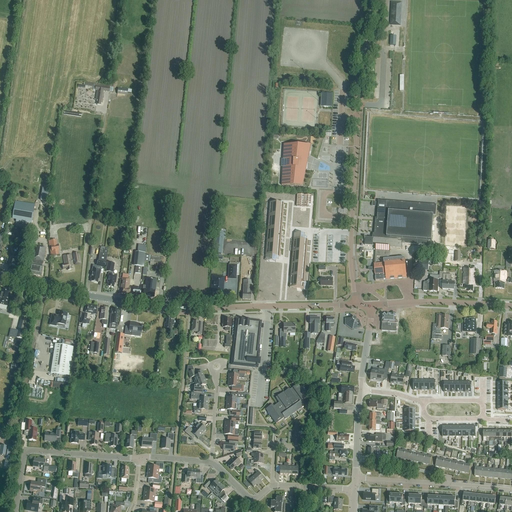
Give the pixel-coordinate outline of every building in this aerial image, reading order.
[(391,25),(393,25),(400,25),(401,3),(392,3),(391,25)] [(103,91),(106,92),(109,92),(110,87),(107,87),(96,85),(96,90),(98,91),(96,99),(97,99),(97,104),(101,105),(101,103),(102,103),(104,93),(103,93),(103,91)] [(332,107),(333,94),(321,94),(321,107),(332,107)] [(306,170),(309,155),(310,146),(303,145),(298,145),(284,144),(283,159),(282,159),(281,167),(283,167),(282,185),(302,187),(306,170)] [(47,202),(49,189),(42,188),(40,200),(41,201),(46,201),(47,202)] [(297,194),(297,206),(311,207),(311,196),(297,194)] [(270,202),(266,256),(271,256),(270,258),(275,258),(275,256),(280,257),(284,203),(270,202)] [(401,238),(402,240),(402,243),(429,245),(429,240),(431,240),(433,215),(435,215),(436,206),(387,202),(386,209),(379,208),(378,218),(376,218),(374,234),(373,233),(372,238),(397,239),(397,238),(400,238),(401,238)] [(14,205),(12,217),(32,221),(34,209),(14,205)] [(216,234),(214,254),(216,254),(220,254),(221,254),(223,234),(216,234)] [(402,243),(402,240),(401,238),(400,238),(397,238),(397,239),(372,238),(364,237),(365,245),(375,246),(374,264),(375,280),(407,278),(405,257),(389,259),(390,247),(402,248),(402,243)] [(294,239),(290,288),(304,289),(308,240),(303,240),(303,238),(299,238),(299,239),(294,239)] [(56,240),(50,241),(48,241),(51,257),(59,255),(59,251),(58,244),(57,245),(56,240)] [(488,241),(487,250),(495,250),(495,241),(488,241)] [(43,262),(46,248),(34,246),(31,259),(30,264),(28,275),(32,276),(32,275),(41,276),(43,267),(42,266),(43,262)] [(105,251),(105,247),(101,246),(100,250),(98,261),(97,267),(105,268),(108,247),(106,247),(105,251)] [(145,253),(135,252),(134,266),(144,267),(145,253)] [(71,267),(73,267),(70,255),(63,256),(65,265),(62,266),(63,269),(67,269),(68,271),(72,270),(71,267)] [(160,258),(150,257),(150,265),(160,266),(160,258)] [(11,258),(8,270),(19,272),(20,265),(17,265),(18,260),(11,258)] [(419,270),(428,270),(429,261),(420,261),(419,270)] [(108,287),(113,288),(115,281),(116,281),(117,275),(112,274),(112,272),(113,273),(114,264),(107,263),(106,272),(109,272),(109,274),(107,282),(108,283),(108,287)] [(236,280),(237,265),(228,265),(228,279),(236,280)] [(465,285),(464,289),(468,289),(468,291),(472,291),(473,286),(475,286),(475,269),(470,269),(470,268),(463,268),(463,284),(465,285)] [(98,277),(99,277),(100,270),(92,269),(91,279),(91,282),(97,283),(98,277)] [(438,279),(440,279),(441,272),(440,271),(439,276),(430,275),(430,282),(425,282),(424,283),(423,291),(437,291),(438,279)] [(507,272),(495,271),(494,281),(495,281),(495,284),(495,289),(504,289),(505,283),(509,283),(511,283),(511,282),(511,278),(509,279),(509,280),(506,280),(507,272)] [(441,272),(440,279),(443,279),(443,282),(442,290),(454,290),(454,282),(451,282),(451,275),(443,274),(443,272),(441,272)] [(155,291),(157,279),(146,278),(145,286),(143,286),(142,290),(143,290),(143,297),(154,298),(155,291)] [(213,292),(222,293),(223,278),(218,278),(218,280),(214,279),(213,292)] [(130,295),(130,288),(129,288),(130,280),(122,279),(121,288),(122,288),(121,294),(130,295)] [(250,300),(251,280),(243,280),(242,299),(250,300)] [(136,295),(137,296),(139,296),(139,295),(140,295),(141,289),(136,288),(136,286),(134,286),(134,288),(133,288),(133,294),(136,295)] [(9,298),(11,291),(2,289),(0,295),(0,308),(6,310),(7,306),(8,306),(10,298),(9,298)] [(95,314),(97,306),(87,305),(85,312),(95,314)] [(111,309),(109,329),(116,330),(117,325),(117,321),(119,310),(111,309)] [(68,315),(67,315),(67,314),(59,312),(59,316),(52,315),(50,325),(56,326),(65,327),(66,320),(67,320),(69,319),(69,318),(69,316),(68,315)] [(396,332),(397,320),(396,320),(396,314),(395,313),(393,313),(392,314),(392,315),(385,314),(383,316),(382,323),(383,323),(382,331),(396,332)] [(432,333),(432,339),(433,339),(441,340),(442,335),(441,335),(441,329),(448,329),(449,316),(442,316),(442,315),(437,315),(437,324),(434,324),(433,324),(433,327),(432,333)] [(345,319),(345,325),(352,330),(362,327),(360,321),(354,317),(353,319),(345,319)] [(21,318),(16,337),(22,339),(27,319),(21,318)] [(174,326),(174,321),(171,320),(171,319),(167,318),(166,323),(165,323),(164,329),(172,330),(172,326),(174,326)] [(310,318),(309,324),(311,324),(310,334),(317,334),(318,324),(319,324),(319,318),(310,318)] [(231,328),(231,319),(223,319),(223,328),(226,328),(226,331),(229,331),(230,328),(231,328)] [(256,368),(261,322),(250,320),(244,319),(244,320),(244,319),(238,319),(237,319),(232,365),(256,368)] [(462,332),(467,332),(476,332),(476,325),(475,325),(476,319),(468,319),(465,319),(465,324),(462,324),(462,332)] [(202,334),(202,323),(198,323),(198,322),(193,321),(192,327),(192,332),(198,332),(197,334),(202,334)] [(491,333),(493,333),(493,336),(486,335),(486,341),(494,341),(494,336),(495,336),(495,334),(497,334),(497,328),(497,322),(493,322),(493,325),(487,324),(487,328),(492,329),(491,333)] [(141,333),(142,325),(135,324),(135,323),(130,323),(130,327),(126,327),(125,335),(131,336),(132,332),(141,333)] [(285,347),(286,338),(286,333),(295,333),(295,324),(288,324),(284,324),(284,330),(280,330),(280,338),(280,347),(285,347)] [(121,353),(124,335),(117,334),(115,353),(121,353)] [(6,342),(13,344),(14,338),(6,336),(3,347),(5,347),(6,342)] [(333,352),(335,337),(329,336),(327,352),(333,352)] [(482,339),(471,339),(470,354),(481,355),(482,339)] [(99,343),(94,343),(91,343),(90,353),(93,353),(98,354),(99,343)] [(353,344),(345,343),(344,350),(353,351),(356,351),(356,346),(353,345),(353,344)] [(73,347),(55,344),(51,373),(69,376),(73,347)] [(450,356),(450,346),(443,346),(442,356),(448,356),(450,356)] [(440,365),(440,361),(436,361),(435,368),(445,369),(446,366),(440,365)] [(351,363),(348,363),(342,362),(341,365),(340,364),(339,372),(345,373),(345,372),(353,373),(354,367),(350,366),(351,363)] [(12,364),(10,370),(14,370),(22,372),(23,366),(15,365),(12,364)] [(388,376),(389,368),(385,367),(384,370),(379,369),(378,372),(377,381),(383,382),(384,376),(388,376)] [(190,378),(193,377),(195,382),(204,379),(201,371),(195,374),(193,368),(187,370),(190,378)] [(237,370),(237,375),(229,374),(228,381),(238,381),(239,378),(243,378),(244,375),(246,375),(246,371),(237,370)] [(397,385),(399,375),(394,375),(395,372),(393,372),(391,384),(397,385)] [(202,388),(202,386),(206,384),(204,379),(195,382),(197,386),(194,387),(194,392),(203,393),(203,388),(202,388)] [(68,390),(68,384),(51,381),(50,387),(68,390)] [(238,386),(238,381),(228,381),(228,387),(232,387),(231,391),(243,392),(243,386),(238,386)] [(303,406),(300,402),(306,397),(297,384),(292,388),(289,390),(288,389),(282,393),(275,398),(279,403),(273,406),(272,404),(265,409),(276,424),(278,422),(277,420),(281,417),(283,416),(285,419),(303,406)] [(342,404),(343,404),(353,404),(354,387),(342,386),(341,394),(339,394),(339,397),(338,403),(334,403),(334,408),(342,409),(342,404)] [(199,404),(208,404),(208,399),(201,398),(201,394),(191,393),(191,400),(199,400),(199,404)] [(468,403),(470,397),(452,393),(451,399),(468,403)] [(227,403),(236,404),(237,398),(244,399),(244,394),(236,394),(236,398),(227,397),(227,403)] [(370,401),(370,407),(377,408),(377,409),(383,410),(383,405),(382,405),(382,401),(370,401)] [(236,408),(236,404),(227,403),(226,410),(236,410),(236,411),(232,411),(232,415),(240,416),(240,412),(238,412),(238,408),(236,408)] [(207,410),(208,404),(199,404),(198,407),(194,407),(194,413),(201,414),(201,410),(207,410)] [(370,421),(376,422),(376,416),(381,416),(382,413),(377,413),(377,414),(370,414),(370,421)] [(225,422),(225,428),(235,429),(235,425),(237,425),(237,422),(239,423),(239,418),(231,418),(231,423),(225,422)] [(28,440),(36,441),(37,429),(31,429),(32,421),(26,421),(25,431),(29,431),(28,440)] [(195,428),(202,434),(206,430),(196,421),(194,423),(197,426),(195,428)] [(381,422),(376,422),(370,421),(370,431),(376,431),(376,425),(381,425),(381,422)] [(198,439),(202,434),(195,428),(192,431),(188,427),(184,432),(190,437),(193,434),(198,439)] [(225,428),(224,435),(227,435),(227,440),(229,440),(238,441),(238,437),(234,436),(234,435),(235,429),(225,428)] [(45,441),(56,442),(56,438),(60,439),(61,431),(57,430),(56,434),(45,433),(45,441)] [(136,440),(137,431),(131,431),(131,435),(133,435),(133,437),(126,437),(125,441),(126,441),(126,448),(133,448),(133,440),(136,440)] [(78,440),(84,441),(85,434),(79,434),(79,433),(72,432),(71,443),(78,444),(78,440)] [(88,441),(91,441),(92,441),(91,445),(97,445),(97,441),(98,441),(98,434),(89,433),(88,441)] [(349,441),(349,435),(346,435),(346,434),(338,434),(338,433),(333,433),(333,435),(337,435),(337,441),(341,441),(341,442),(343,442),(343,441),(349,441)] [(117,436),(110,435),(106,434),(105,442),(110,443),(110,447),(117,447),(117,436)] [(146,447),(152,447),(152,440),(156,441),(157,435),(150,434),(150,439),(142,438),(142,447),(146,448),(146,447)] [(167,440),(162,439),(161,449),(169,450),(170,441),(173,441),(174,434),(168,434),(167,440)] [(223,443),(223,450),(230,450),(230,452),(234,452),(234,445),(237,445),(238,441),(229,440),(228,444),(223,443)] [(384,456),(384,452),(381,452),(377,452),(375,452),(375,448),(369,448),(368,457),(377,457),(377,456),(384,456)] [(340,449),(334,449),(334,452),(330,452),(330,460),(335,460),(335,457),(339,457),(339,458),(347,458),(347,451),(340,450),(340,449)] [(403,459),(405,451),(405,450),(403,449),(402,450),(399,449),(397,458),(403,459)] [(409,452),(405,451),(403,459),(410,461),(412,452),(412,451),(409,450),(409,452)] [(412,452),(410,461),(416,462),(418,454),(419,452),(416,452),(416,453),(412,452)] [(422,454),(418,454),(416,462),(423,463),(425,455),(425,454),(422,453),(422,454)] [(425,455),(423,463),(430,465),(432,457),(432,455),(429,455),(429,456),(425,455)] [(238,466),(241,463),(235,457),(227,465),(232,470),(237,465),(238,466)] [(442,468),(444,459),(444,458),(441,457),(441,459),(437,458),(436,466),(442,468)] [(38,460),(34,459),(33,467),(41,468),(41,470),(43,470),(43,472),(48,472),(49,465),(45,464),(45,460),(38,459),(38,460)] [(448,460),(444,459),(442,468),(449,469),(451,461),(451,460),(448,459),(448,460)] [(454,462),(451,461),(449,469),(455,471),(457,462),(458,461),(455,460),(454,462)] [(461,463),(457,462),(455,471),(462,472),(464,464),(464,462),(461,462),(461,463)] [(72,477),(78,478),(78,471),(75,471),(76,464),(69,463),(68,472),(72,472),(72,477)] [(148,472),(158,473),(159,470),(163,470),(163,464),(155,463),(155,467),(148,466),(148,472)] [(467,464),(464,464),(462,472),(469,474),(470,465),(471,465),(471,464),(468,463),(467,464)] [(91,478),(91,475),(92,475),(93,474),(94,472),(93,471),(92,471),(92,465),(85,464),(84,477),(91,478)] [(98,473),(102,474),(102,476),(110,476),(110,477),(116,478),(117,469),(111,469),(111,466),(103,466),(103,467),(99,466),(98,473)] [(324,467),(324,475),(328,475),(328,474),(333,475),(345,476),(347,476),(347,469),(333,469),(333,468),(324,467)] [(189,479),(193,479),(193,470),(188,470),(187,476),(183,476),(183,483),(189,483),(189,479)] [(253,476),(260,484),(262,482),(261,481),(264,478),(256,470),(254,471),(256,473),(253,476)] [(147,478),(154,479),(153,483),(161,484),(162,478),(158,477),(158,473),(148,472),(147,478)] [(257,486),(260,484),(253,476),(249,479),(247,477),(246,478),(253,487),(256,485),(257,486)] [(38,479),(37,483),(31,482),(30,487),(29,488),(29,489),(30,490),(30,491),(40,492),(41,487),(45,488),(46,480),(38,479)] [(214,491),(221,484),(216,480),(210,486),(214,491)] [(227,497),(224,494),(225,493),(222,491),(225,489),(221,484),(214,491),(212,493),(217,497),(217,496),(219,498),(222,501),(227,497)] [(364,493),(364,500),(375,501),(376,497),(379,497),(379,490),(372,489),(372,494),(364,493)] [(462,501),(462,506),(464,506),(464,501),(468,502),(470,502),(471,494),(464,493),(463,501),(462,501)] [(387,499),(386,505),(390,505),(390,503),(396,504),(396,495),(390,494),(390,499),(387,499)] [(468,502),(468,506),(470,506),(471,502),(475,502),(476,503),(477,495),(471,494),(470,502),(468,502)] [(396,495),(396,504),(402,504),(402,506),(405,506),(405,500),(402,500),(403,495),(396,495)] [(475,502),(474,507),(476,507),(477,503),(481,503),(482,503),(483,496),(477,495),(476,503),(475,502)] [(415,496),(415,505),(421,505),(421,507),(424,507),(425,501),(421,500),(422,496),(415,496)] [(425,501),(424,507),(428,507),(428,505),(434,506),(434,497),(428,496),(428,501),(425,501)] [(481,503),(480,508),(483,508),(483,503),(487,504),(488,504),(489,496),(483,496),(482,503),(481,503)] [(487,504),(487,508),(489,509),(490,504),(495,505),(496,497),(489,496),(488,504),(487,504)] [(284,511),(285,502),(283,502),(283,497),(275,497),(275,501),(271,501),(270,508),(274,508),(273,511),(284,511)] [(341,510),(342,500),(335,500),(335,498),(328,497),(328,503),(334,504),(334,510),(341,510)] [(449,497),(448,506),(455,507),(455,509),(458,509),(458,502),(455,502),(455,498),(449,497)] [(32,503),(27,502),(26,510),(38,511),(39,504),(42,505),(43,500),(33,498),(32,503)] [(499,505),(498,510),(501,510),(501,505),(505,506),(506,506),(507,498),(501,498),(500,505),(499,505)] [(61,511),(68,511),(69,506),(73,506),(73,499),(67,499),(67,503),(62,503),(61,511)] [(80,504),(79,511),(86,511),(90,511),(91,501),(84,501),(84,504),(80,504)] [(111,511),(120,511),(120,506),(124,507),(124,503),(116,502),(115,506),(112,506),(112,510),(111,510),(111,511)]
